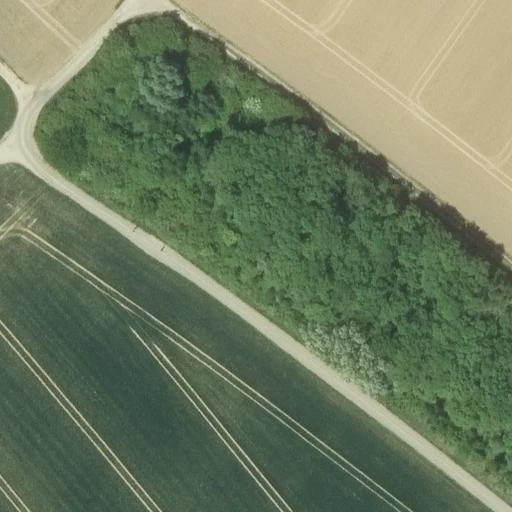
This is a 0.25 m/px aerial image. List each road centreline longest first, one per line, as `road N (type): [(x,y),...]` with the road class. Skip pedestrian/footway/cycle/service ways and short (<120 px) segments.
road 1 (track): [(5,144),(482,511)]
road 2 (track): [(511,286),(140,3)]
road 3 (track): [(0,150),(142,0)]
